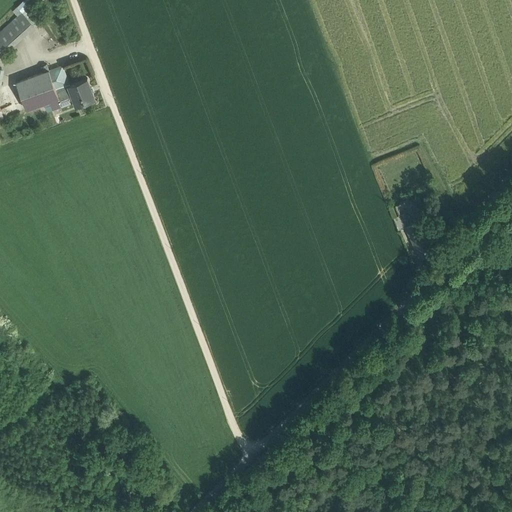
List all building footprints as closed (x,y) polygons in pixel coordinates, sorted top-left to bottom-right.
[(23,12),(0,32),(0,54),(1,56),(35,26),(23,12)] [(58,93),(70,88),(68,85),(69,84),(63,66),(49,71),(58,93)] [(49,70),(17,82),(27,108),(50,100),(53,108),(74,101),(70,88),(58,93),(49,71),(49,70)] [(69,84),(68,85),(70,88),(74,101),(76,106),(95,99),(87,78),(69,84)] [(413,197),(393,206),(402,225),(422,216),(413,197)] [(429,215),(422,218),(426,226),(433,223),(429,215)] [(422,218),(405,226),(420,258),(436,250),(426,226),(422,218)]
